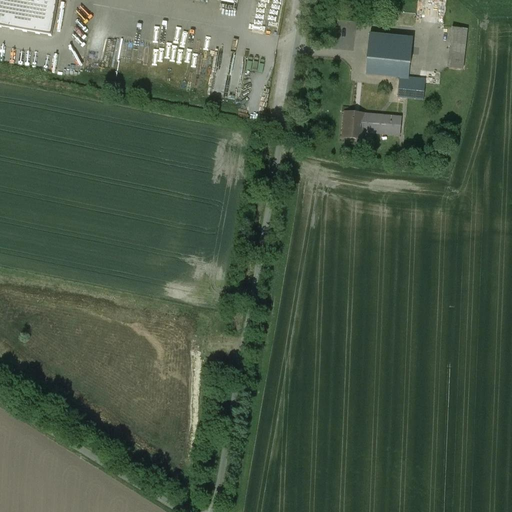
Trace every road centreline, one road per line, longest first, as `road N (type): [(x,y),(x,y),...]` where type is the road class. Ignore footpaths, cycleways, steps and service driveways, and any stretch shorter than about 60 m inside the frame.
road 1 (unclassified): [(301,0),(211,511)]
road 2 (unclassified): [(0,393),(196,511)]
